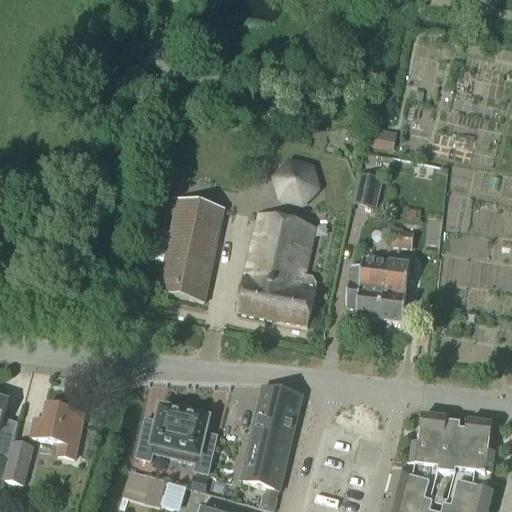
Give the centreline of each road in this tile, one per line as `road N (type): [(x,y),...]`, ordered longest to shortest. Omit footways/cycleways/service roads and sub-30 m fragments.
road 1 (unclassified): [(329,384),(0,349)]
road 2 (residential): [(329,384),(296,511)]
road 3 (residential): [(369,511),(395,393)]
